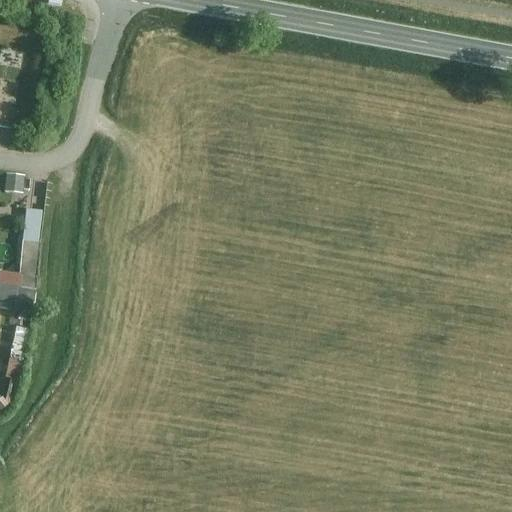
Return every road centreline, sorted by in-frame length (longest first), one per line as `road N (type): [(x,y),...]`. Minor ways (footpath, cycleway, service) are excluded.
road 1 (track): [(0,451),(56,375),(78,140)]
road 2 (secondary): [(193,0),(511,58)]
road 3 (residential): [(122,0),(72,150),(43,165),(0,162)]
